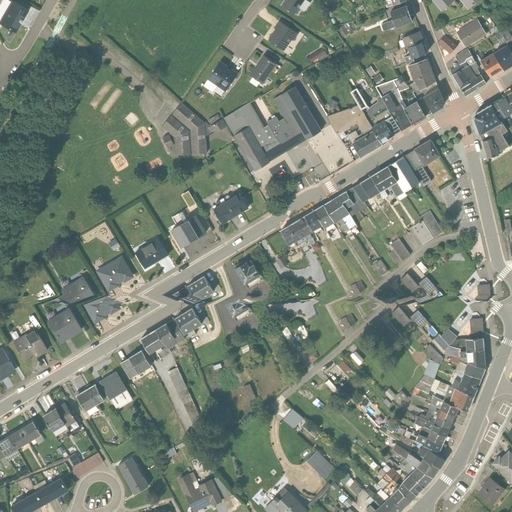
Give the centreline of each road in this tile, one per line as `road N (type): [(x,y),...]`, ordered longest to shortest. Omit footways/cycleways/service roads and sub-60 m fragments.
road 1 (secondary): [(0,410),(450,142)]
road 2 (residential): [(450,142),(489,296),(511,322)]
road 3 (residential): [(450,142),(398,0)]
road 4 (tertiary): [(492,377),(458,464),(421,507)]
road 5 (residential): [(77,0),(14,109)]
